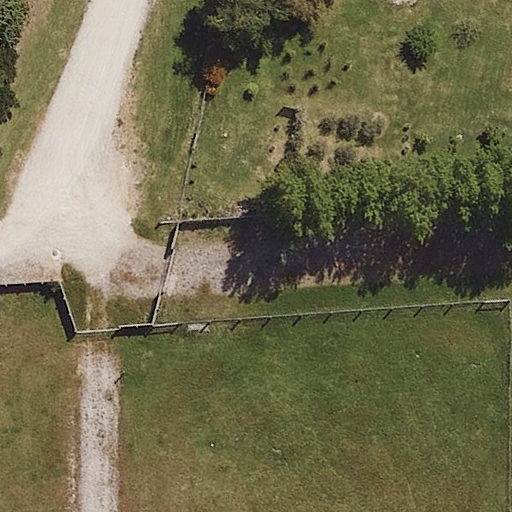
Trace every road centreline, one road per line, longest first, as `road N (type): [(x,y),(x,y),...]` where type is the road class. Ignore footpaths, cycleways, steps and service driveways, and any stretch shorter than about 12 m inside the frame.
road 1 (track): [(58,176),(131,308),(127,511)]
road 2 (residential): [(116,0),(58,176)]
